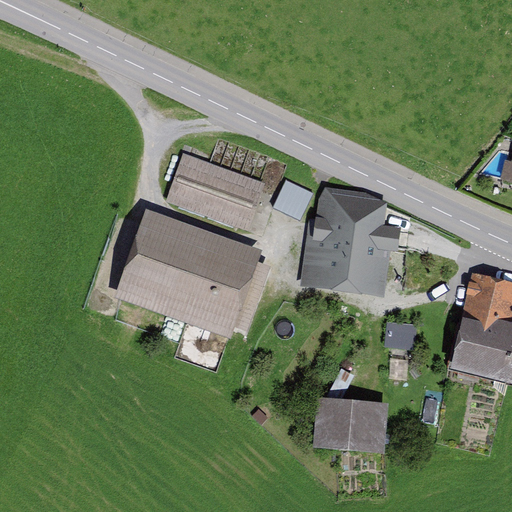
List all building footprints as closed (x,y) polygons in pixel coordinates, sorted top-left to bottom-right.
[(511,142),(510,142),(500,186),(511,189),(511,142)] [(262,189),(180,159),(164,203),(245,234),(262,189)] [(303,218),(316,190),(288,177),(275,205),(303,218)] [(397,203),(318,191),(303,288),(382,300),(397,203)] [(255,255),(138,213),(107,298),(223,341),(255,255)] [(511,286),(466,276),(445,370),(511,385),(511,286)] [(415,331),(383,330),(383,351),(414,351),(415,331)] [(382,406),(310,400),(306,449),(378,455),(382,406)]
